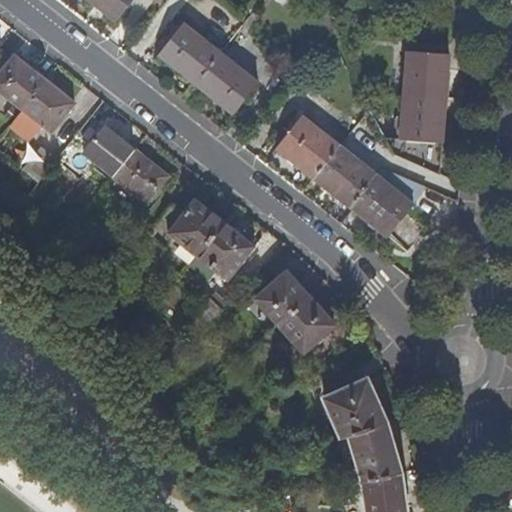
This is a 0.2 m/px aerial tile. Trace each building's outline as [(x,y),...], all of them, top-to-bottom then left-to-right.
[(89,0),(117,22),(134,0),(89,0)] [(160,56),(197,85),(222,54),(185,25),(160,56)] [(404,97),(446,100),(449,55),(407,52),(404,97)] [(222,54),(197,85),(235,115),(260,84),(222,54)] [(0,91),(23,110),(46,80),(15,56),(0,73),(0,91)] [(74,103),(46,80),(23,110),(10,126),(30,142),(43,126),(51,132),(74,103)] [(397,157),(441,177),(446,100),(404,97),(401,140),(386,139),(396,157),(397,157)] [(277,149),(315,179),(341,147),(303,117),(277,149)] [(114,176),(134,150),(105,127),(84,152),(114,176)] [(315,179),(352,208),(378,177),(341,147),(315,179)] [(39,183),(58,159),(44,148),(42,150),(40,148),(22,170),(39,183)] [(167,176),(134,150),(114,176),(146,201),(167,176)] [(390,238),(427,190),(386,171),(380,178),(355,210),(390,238)] [(352,208),(355,210),(380,178),(378,177),(352,208)] [(197,257),(225,222),(195,198),(167,233),(197,257)] [(255,246),(225,222),(197,257),(228,281),(255,246)] [(132,259),(148,237),(133,225),(117,246),(132,259)] [(285,320),(310,298),(287,274),(257,302),(279,325),(285,320)] [(204,333),(225,306),(211,296),(191,322),(204,333)] [(335,326),(310,298),(285,320),(279,325),(305,353),(335,326)] [(349,436),(387,423),(368,379),(324,397),(342,438),(349,436)] [(362,481),(402,473),(387,423),(349,436),(362,481)] [(407,511),(402,473),(362,481),(367,511),(407,511)]
